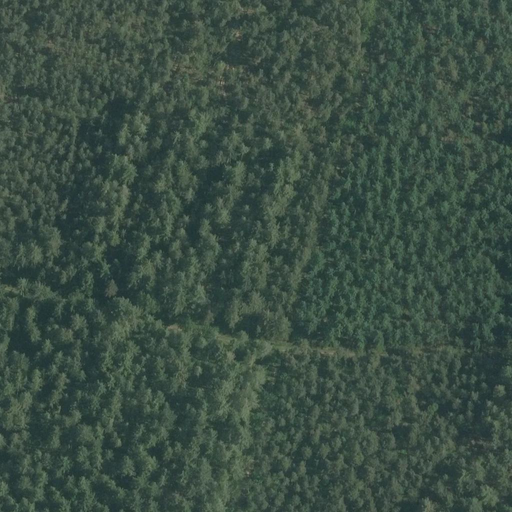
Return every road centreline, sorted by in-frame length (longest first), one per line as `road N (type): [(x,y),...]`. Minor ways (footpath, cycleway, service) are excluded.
road 1 (track): [(386,0),(234,511)]
road 2 (track): [(0,287),(283,351),(511,361)]
